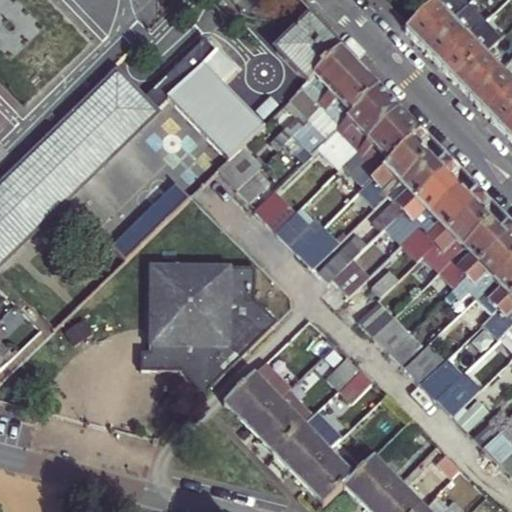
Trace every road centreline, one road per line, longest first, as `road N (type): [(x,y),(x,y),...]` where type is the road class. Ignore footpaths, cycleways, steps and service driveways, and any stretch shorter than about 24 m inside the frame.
road 1 (tertiary): [(511,187),(331,0)]
road 2 (residential): [(0,456),(220,511)]
